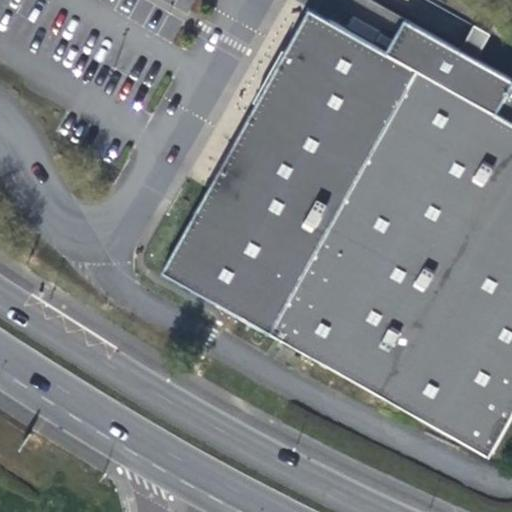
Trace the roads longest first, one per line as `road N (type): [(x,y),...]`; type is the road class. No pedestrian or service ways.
road 1 (secondary): [(390,511),(79,347),(0,293)]
road 2 (secondary): [(0,349),(274,511)]
